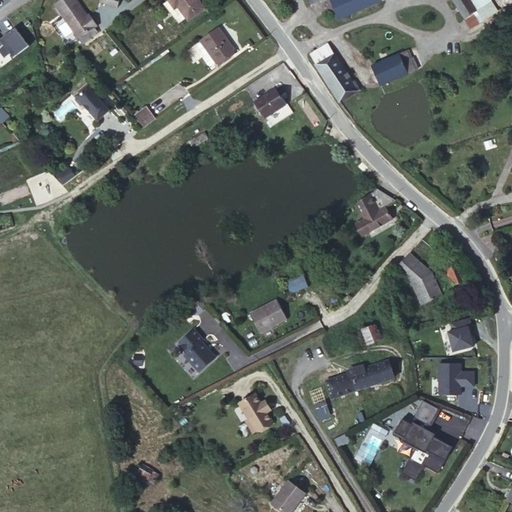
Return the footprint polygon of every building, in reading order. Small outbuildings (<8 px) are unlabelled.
[(56,12),(70,0),(57,0),(51,5),(56,12)] [(84,14),(81,10),(73,0),(70,0),(56,12),(74,35),(79,31),(84,36),(94,28),(90,23),(93,20),(86,12),(84,14)] [(121,0),(120,0),(101,0),(99,5),(117,11),(121,0)] [(171,12),(175,9),(169,0),(164,3),(171,12)] [(168,0),(169,0),(175,9),(178,7),(186,18),(187,20),(204,8),(197,0),(168,0)] [(381,1),(380,0),(330,0),(340,19),(381,1)] [(453,0),(465,18),(477,11),(469,0),(453,0)] [(469,0),(477,11),(490,3),(488,0),(469,0)] [(178,7),(175,9),(171,12),(179,23),(186,18),(178,7)] [(480,17),(477,11),(465,18),(469,24),(480,17)] [(30,46),(16,28),(1,40),(0,38),(0,48),(5,45),(15,57),(30,46)] [(218,29),(201,41),(202,42),(215,61),(216,62),(233,50),(218,29)] [(215,61),(202,42),(198,44),(197,47),(203,56),(203,59),(207,64),(210,65),(215,61)] [(316,64),(334,54),(328,44),(310,54),(316,64)] [(407,51),(373,66),(381,84),(415,70),(407,51)] [(333,94),(339,102),(360,90),(354,81),(353,82),(335,53),(334,54),(316,64),(334,93),(333,94)] [(95,62),(91,65),(100,75),(103,72),(95,62)] [(110,111),(88,86),(77,97),(78,97),(77,101),(81,106),(86,106),(99,121),(110,111)] [(275,89),(256,102),(266,117),(285,105),(275,89)] [(147,106),(134,116),(143,127),(155,118),(147,106)] [(63,186),(75,177),(69,168),(57,177),(63,186)] [(379,188),(358,206),(362,213),(371,209),(374,214),(386,207),(386,208),(398,202),(379,188)] [(371,209),(362,213),(365,220),(356,224),(362,236),(392,219),(386,208),(386,207),(374,214),(371,209)] [(409,253),(395,270),(414,285),(422,304),(441,296),(431,272),(409,253)] [(459,262),(446,268),(453,285),(466,279),(459,262)] [(304,275),(286,282),(290,293),(308,287),(304,275)] [(277,299),(250,313),(260,332),(287,319),(277,299)] [(200,300),(193,306),(198,312),(205,306),(200,300)] [(451,330),(456,350),(476,345),(473,334),(476,333),(472,317),(454,321),(456,329),(451,330)] [(383,322),(375,325),(380,339),(388,336),(383,322)] [(380,339),(375,325),(363,330),(367,344),(380,339)] [(199,373),(215,358),(201,342),(203,341),(193,330),(179,343),(188,353),(186,355),(186,359),(199,373)] [(387,362),(327,381),(332,397),(392,378),(387,362)] [(460,363),(438,363),(439,394),(461,393),(460,384),(464,384),(464,385),(473,385),(473,371),(464,371),(464,375),(460,375),(460,363)] [(268,414),(263,404),(260,406),(254,396),(238,405),(256,433),(271,424),(266,415),(268,414)] [(434,429),(439,431),(456,439),(466,420),(443,409),(434,429)] [(374,423),(355,461),(368,468),(387,430),(374,423)] [(456,439),(439,431),(424,463),(441,471),(456,439)] [(441,471),(424,463),(410,491),(426,500),(441,471)] [(142,465),(136,476),(148,483),(154,472),(142,465)] [(288,483),(271,505),(281,511),(291,511),(304,494),(288,483)]
